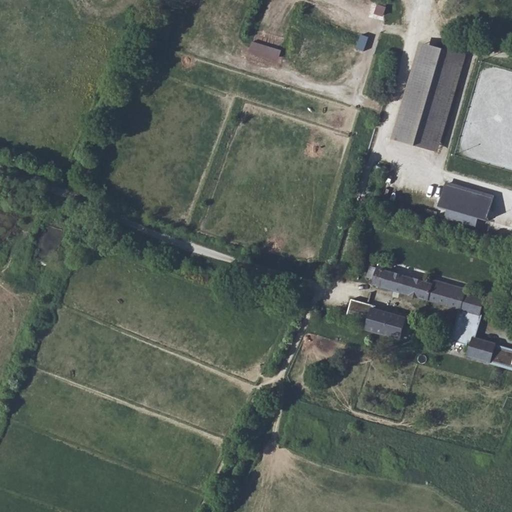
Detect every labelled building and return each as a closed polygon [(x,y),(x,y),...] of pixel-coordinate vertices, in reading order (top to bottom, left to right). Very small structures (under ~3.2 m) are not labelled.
[(250,50),(279,59),(282,50),(253,41),(250,50)] [(463,55),(425,44),(397,139),(436,150),(438,141),(419,135),(441,58),(460,63),(463,55)] [(460,63),(441,58),(419,135),(438,141),(460,63)] [(495,198),(446,184),(440,206),(449,208),(446,218),(477,227),(480,218),(488,220),(495,198)] [(380,266),(371,264),(368,275),(375,277),(373,282),(429,299),(434,282),(388,267),(388,265),(382,263),(380,266)] [(481,315),(485,298),(466,293),(467,289),(435,279),(434,282),(429,299),(460,308),(481,315)] [(378,307),(353,300),(349,316),(370,323),(374,309),(377,309),(378,307)] [(484,316),(481,315),(460,308),(454,330),(476,336),(484,316)] [(377,309),(374,309),(370,323),(368,330),(402,340),(404,332),(408,318),(377,309)] [(500,342),(476,336),(454,330),(452,340),(473,345),(469,356),(494,362),(499,345),(500,342)] [(511,348),(499,345),(494,362),(511,367),(511,348)]
